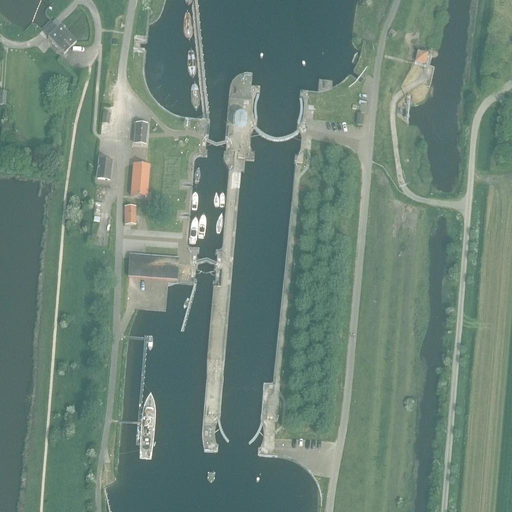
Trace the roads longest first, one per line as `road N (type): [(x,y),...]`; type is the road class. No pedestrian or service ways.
road 1 (unclassified): [(331,511),(380,49),(397,0)]
road 2 (residential): [(98,511),(116,336),(119,79),(131,0)]
road 3 (unclassified): [(443,511),(478,114),(511,84)]
